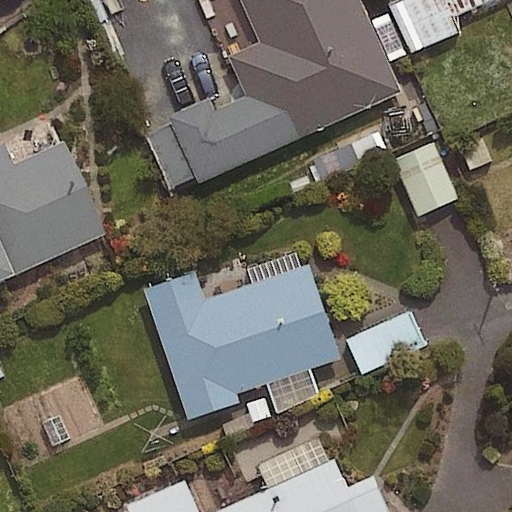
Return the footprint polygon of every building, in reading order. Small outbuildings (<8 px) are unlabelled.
[(357,0),(235,0),(256,46),(226,60),(244,100),(211,115),(206,105),(169,121),(199,187),(401,96),(357,0)] [(496,0),(405,0),(393,6),(415,55),(461,34),(454,19),(496,0)] [(4,146),(0,148),(0,286),(108,239),(65,143),(13,166),(4,146)] [(458,200),(433,146),(393,164),(418,218),(458,200)] [(194,277),(143,294),(187,425),(240,407),(237,399),(341,364),(309,268),(203,303),(194,277)] [(407,311),(345,343),(363,379),(426,347),(407,311)] [(196,511),(184,485),(126,511),(386,511),(372,481),(346,492),(334,464),(225,511),(196,511)]
